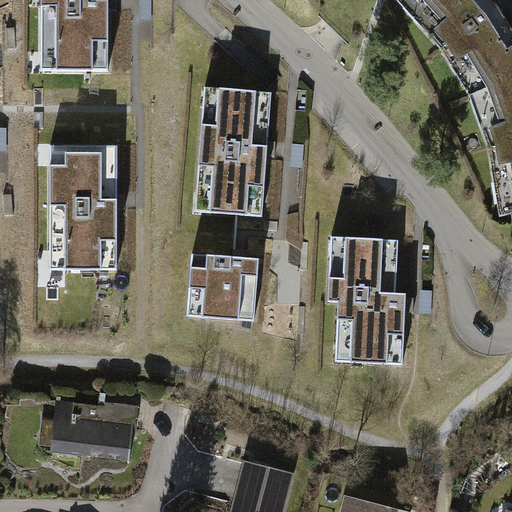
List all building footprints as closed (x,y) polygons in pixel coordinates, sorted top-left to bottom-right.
[(57,51),(57,72),(108,72),(108,0),(41,0),(41,51),(57,51)] [(474,72),(485,89),(511,76),(511,31),(501,14),(503,11),(496,1),(493,3),(490,0),(418,0),(430,13),(424,18),(448,44),(467,75),(474,72)] [(511,76),(485,89),(492,110),(485,113),(497,148),(502,182),(510,181),(511,190),(511,76)] [(271,94),(221,90),(219,109),(203,108),(197,192),(213,194),(211,213),(262,217),(271,94)] [(117,147),(66,147),(67,167),(50,167),(50,250),(66,250),(66,270),(117,270),(117,147)] [(399,241),(347,239),(346,258),(330,257),(328,302),(339,302),(337,342),(353,342),(352,362),(402,365),(406,294),(396,294),(399,241)] [(259,260),(192,255),(187,316),(254,321),(259,260)] [(105,406),(60,402),(55,451),(130,459),(133,430),(135,431),(138,406),(105,402),(105,406)] [(281,511),(291,475),(246,463),(233,511),(281,511)] [(397,511),(399,509),(346,496),(341,511),(397,511)]
